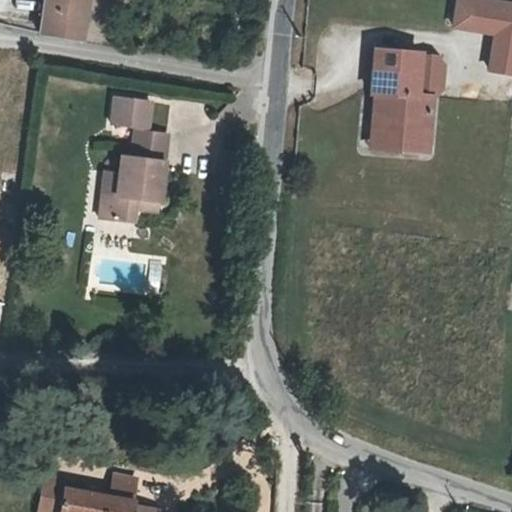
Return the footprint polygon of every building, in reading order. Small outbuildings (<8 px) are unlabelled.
[(39,0),(36,25),(78,30),(82,0),(39,0)] [(448,0),(445,27),(464,30),(476,19),(486,31),(481,68),(511,72),(511,1),(501,0),(448,0)] [(365,52),(364,73),(370,73),(372,53),(365,52)] [(410,56),(372,53),(370,73),(364,73),(362,94),(372,95),(378,96),(378,104),(371,103),(370,128),(377,128),(375,150),(417,153),(422,96),(407,95),(410,59),(410,56)] [(425,60),(410,59),(407,95),(422,96),(431,90),(432,68),(425,60)] [(134,206),(146,87),(116,84),(113,110),(135,113),(132,141),(121,140),(119,158),(116,181),(103,179),(100,202),(134,206)] [(146,87),(134,206),(135,207),(137,192),(138,184),(161,186),(169,120),(149,117),(152,88),(146,87)] [(377,128),(370,128),(364,127),(362,150),(375,150),(377,128)] [(116,181),(119,158),(106,156),(103,179),(116,181)] [(138,184),(137,192),(160,195),(161,186),(138,184)] [(156,511),(156,510),(129,505),(134,476),(107,472),(103,497),(60,490),(61,479),(44,477),(37,511),(156,511)]
